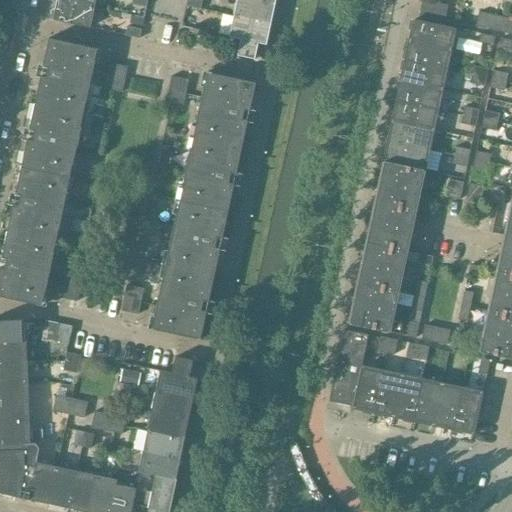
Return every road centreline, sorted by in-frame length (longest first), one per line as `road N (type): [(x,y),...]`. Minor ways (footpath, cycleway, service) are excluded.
road 1 (residential): [(13,22),(273,76)]
road 2 (residential): [(213,353),(0,305)]
road 3 (residential): [(511,465),(342,428)]
